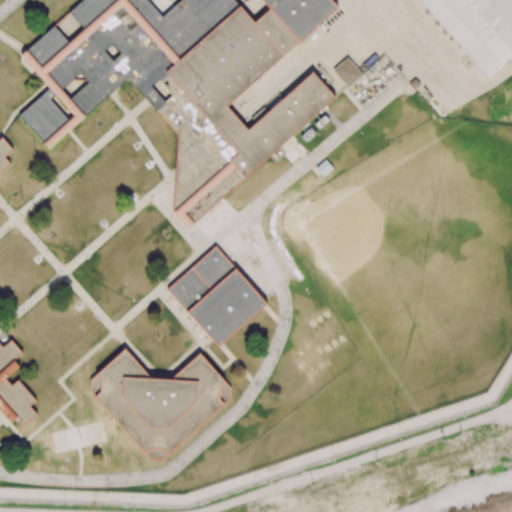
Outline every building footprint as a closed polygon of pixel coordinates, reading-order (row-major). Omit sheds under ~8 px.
[(331,0),(339,9),(228,106),(248,129),(312,72),(334,97),(187,227),(172,210),(175,177),(178,134),(149,101),(128,78),(109,94),(67,131),(49,148),(20,116),(50,89),(46,84),(20,55),(24,52),(82,0),(147,0),(162,17),(181,0),(233,0),(255,24),(272,9),(264,0),(331,0)] [(417,0),(510,0),(511,2),(511,53),(485,77),(417,0)] [(363,74),(347,57),(332,70),(348,87),(363,74)] [(0,138),(2,137),(13,149),(5,156),(11,163),(0,172),(0,138)] [(218,347),(210,338),(167,289),(201,259),(215,246),(266,304),(218,347)] [(24,351),(13,339),(4,346),(0,341),(0,408),(10,420),(15,415),(23,423),(35,412),(28,405),(36,398),(17,377),(10,383),(6,379),(22,365),(15,358),(24,351)] [(125,350),(150,378),(156,378),(165,379),(171,379),(200,354),(229,387),(229,397),(162,459),(150,459),(90,393),(90,380),(125,350)]
